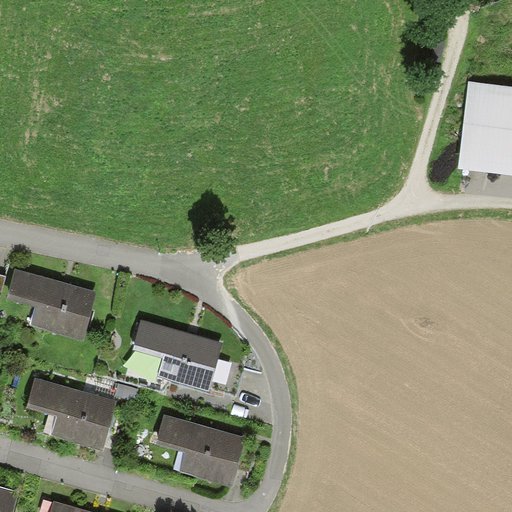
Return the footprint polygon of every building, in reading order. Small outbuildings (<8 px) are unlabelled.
[(511,85),(464,79),(452,168),(511,176),(511,85)] [(98,287),(17,262),(8,293),(33,301),(28,317),(83,334),(98,287)] [(226,334),(143,313),(135,344),(163,351),(158,371),(213,385),(226,334)] [(119,396),(36,370),(27,398),(56,407),(50,425),(105,442),(119,396)] [(246,433),(164,407),(155,436),(181,444),(174,465),(231,482),(246,433)] [(170,465),(175,450),(158,444),(153,459),(170,465)] [(14,511),(22,483),(0,477),(0,511),(14,511)] [(114,511),(45,489),(38,510),(43,511),(114,511)]
